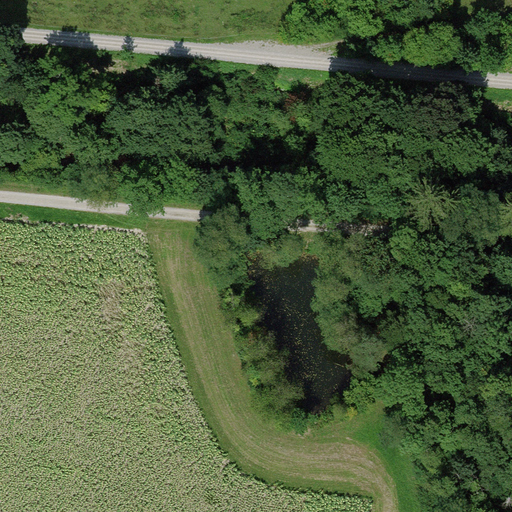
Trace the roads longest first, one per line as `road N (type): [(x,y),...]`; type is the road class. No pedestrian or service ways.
road 1 (track): [(0,37),(511,80)]
road 2 (track): [(267,57),(496,18),(511,4)]
